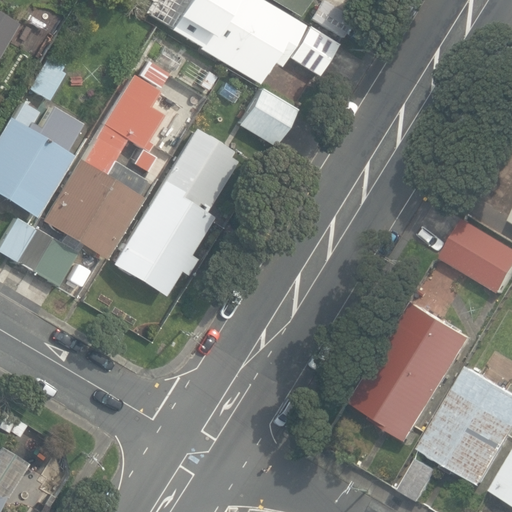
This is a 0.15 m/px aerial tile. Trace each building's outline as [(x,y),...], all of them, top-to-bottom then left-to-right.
[(176,37),(255,84),(269,61),(277,66),(302,24),(261,0),(181,0),(173,14),(185,22),(176,37)] [(267,0),(296,17),(305,0),(267,0)] [(351,18),(323,1),(318,9),(309,4),(303,15),(340,37),(351,18)] [(0,50),(17,22),(0,12),(0,50)] [(26,50),(40,58),(61,22),(47,14),(26,50)] [(287,57),(316,75),(336,44),(307,26),(287,57)] [(163,47),(154,61),(171,72),(180,57),(163,47)] [(28,88),(45,99),(62,73),(57,70),(61,64),(48,56),(28,88)] [(157,87),(165,73),(145,61),(136,75),(157,87)] [(198,84),(207,90),(216,75),(207,69),(198,84)] [(144,141),(160,114),(147,106),(157,90),(130,74),(80,160),(76,158),(39,220),(54,229),(50,235),(33,226),(32,227),(14,217),(0,240),(0,252),(56,285),(80,245),(102,258),(139,196),(102,175),(123,139),(145,152),(150,144),(144,141)] [(223,84),(216,95),(231,103),(237,93),(223,84)] [(236,124),(272,146),(295,110),(259,88),(236,124)] [(0,127),(0,196),(33,216),(70,154),(63,150),(79,123),(50,105),(37,126),(34,124),(40,114),(21,103),(12,118),(7,116),(0,127)] [(109,262),(162,295),(176,272),(184,277),(196,258),(188,253),(210,216),(203,212),(235,161),(226,156),(229,151),(192,127),(109,262)] [(444,256),(503,292),(511,278),(511,247),(467,220),(444,256)] [(385,427),(409,443),(474,339),(416,303),(353,404),(387,424),(385,427)] [(511,392),(472,368),(422,449),(482,486),(511,438),(511,392)] [(0,417),(0,429),(6,433),(15,418),(4,411),(0,417)] [(24,425),(15,419),(7,431),(17,437),(24,425)] [(401,491),(421,502),(439,470),(419,459),(401,491)] [(493,491),(511,502),(511,459),(493,491)]
